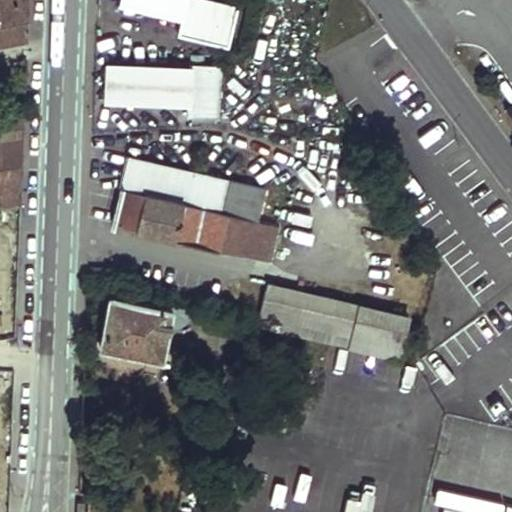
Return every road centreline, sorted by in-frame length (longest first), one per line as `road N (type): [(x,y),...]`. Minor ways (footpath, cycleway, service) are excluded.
road 1 (tertiary): [(45,511),(64,0)]
road 2 (residential): [(386,0),(511,171)]
